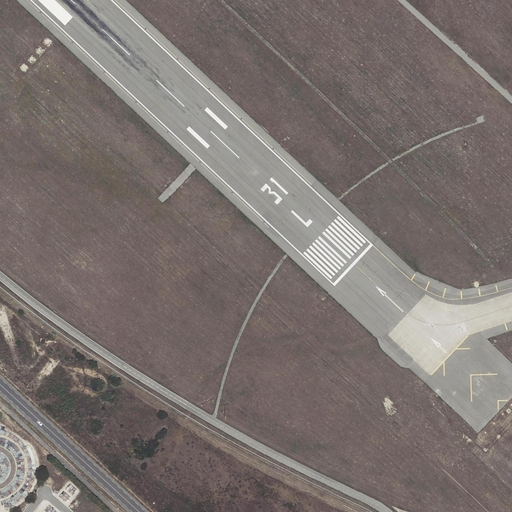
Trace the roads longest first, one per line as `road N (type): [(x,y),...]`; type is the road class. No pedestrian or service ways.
road 1 (tertiary): [(138,511),(0,385)]
road 2 (track): [(212,420),(246,318),(286,256)]
road 3 (track): [(338,199),(428,140),(483,120)]
